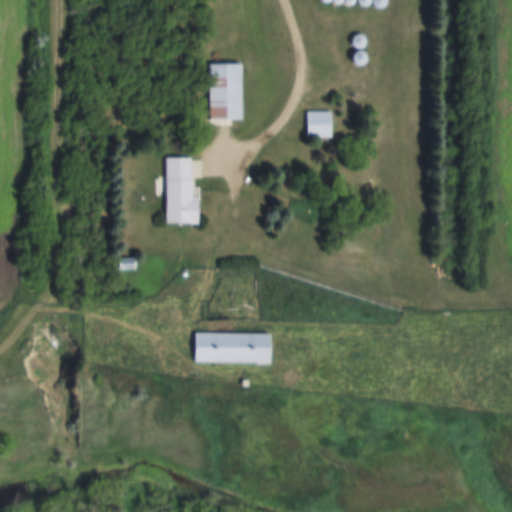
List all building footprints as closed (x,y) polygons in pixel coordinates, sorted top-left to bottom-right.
[(356,0),(354,5),(364,9),(366,4),(381,10),(385,0),(356,0)] [(241,66),(208,66),(208,122),(241,122),(241,66)] [(306,140),(329,140),(329,114),(306,114),(306,140)] [(166,226),(194,226),(194,161),(165,161),(166,226)] [(269,336),(193,335),(193,365),(269,366),(269,336)]
